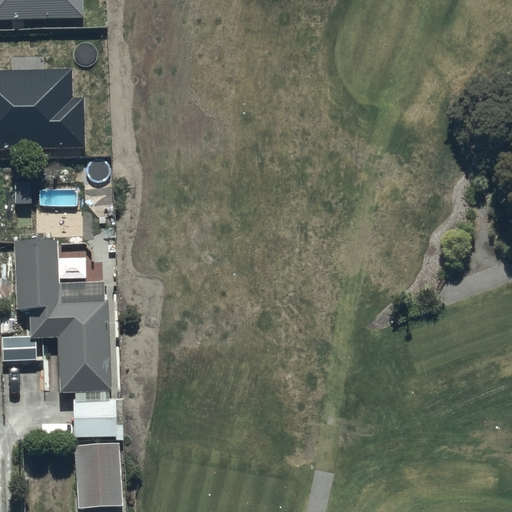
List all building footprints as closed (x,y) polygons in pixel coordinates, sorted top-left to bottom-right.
[(0,0),(0,25),(76,25),(75,0),(0,0)] [(72,68),(0,69),(0,150),(86,148),(85,96),(73,97),(72,68)] [(52,245),(8,247),(12,314),(25,313),(26,344),(10,344),(11,362),(31,361),(30,343),(52,342),(54,398),(107,395),(103,307),(98,307),(97,287),(54,290),(52,245)] [(109,401),(68,402),(69,441),(111,440),(111,443),(119,442),(119,427),(110,427),(109,401)] [(117,447),(70,449),(73,511),(119,510),(117,447)]
